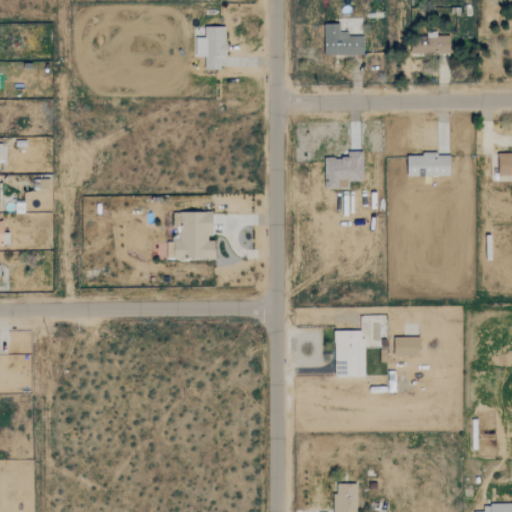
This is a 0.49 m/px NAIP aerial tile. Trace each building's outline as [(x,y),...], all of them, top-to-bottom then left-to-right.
[(339,23),(323,24),(324,55),(363,55),(363,34),(339,35),(339,23)] [(226,27),(203,26),(203,27),(193,27),(192,57),(205,57),(205,69),(220,69),(220,56),(225,56),(226,27)] [(450,53),(449,35),(436,36),(436,31),(423,32),(423,41),(410,42),(411,54),(450,53)] [(362,151),(347,151),(347,157),(324,158),(325,188),(347,188),(347,181),(362,181),(362,151)] [(511,151),(498,151),(498,175),(511,175),(511,173),(511,151)] [(407,177),(450,176),(450,154),(407,154),(407,177)] [(214,259),(214,241),(210,241),(210,212),(179,212),(178,242),(166,241),(166,256),(173,256),(173,259),(214,259)] [(334,331),(334,377),(364,376),(363,331),(334,331)] [(419,337),(394,337),(394,356),(419,356),(419,337)] [(355,511),(356,484),(334,484),(333,511),(355,511)] [(473,511),(511,511),(511,503),(483,504),(483,511),(473,511)]
